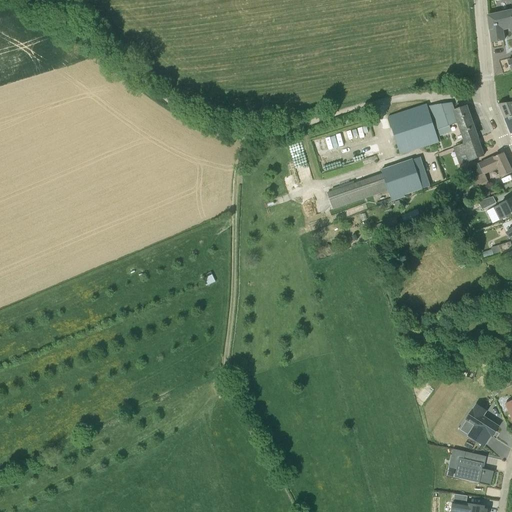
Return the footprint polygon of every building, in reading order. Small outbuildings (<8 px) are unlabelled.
[(511,32),(511,10),(489,16),(490,30),(502,30),(510,28),(511,30),(511,31),(511,32)] [(504,40),(502,30),(490,30),(492,43),(504,40)] [(511,91),(509,92),(510,99),(498,104),(504,119),(511,116),(511,91)] [(452,103),(441,104),(449,126),(459,122),(466,141),(477,137),(466,107),(455,111),(452,103)] [(439,142),(437,136),(428,106),(427,104),(388,117),(401,155),(439,142)] [(428,106),(437,136),(451,131),(449,126),(441,104),(428,106)] [(464,163),(465,163),(484,156),(477,137),(466,141),(464,142),(465,144),(454,148),(458,158),(462,157),(464,163)] [(511,172),(503,153),(478,164),(483,175),(499,168),(503,177),(511,172)] [(395,166),(405,195),(424,188),(413,159),(395,166)] [(470,173),(473,180),(483,175),(478,164),(468,169),(470,173)] [(333,210),(388,191),(391,201),(405,197),(405,195),(395,166),(380,170),(382,174),(327,193),(333,210)] [(473,180),(470,173),(462,177),(466,186),(474,183),(473,180)] [(477,188),(487,183),(483,175),(473,180),(474,183),(477,188)] [(493,197),(478,202),(481,206),(482,210),(496,203),(493,197)] [(504,211),(507,217),(511,214),(511,198),(494,208),(497,214),(504,211)] [(394,201),(398,211),(402,209),(399,200),(394,201)] [(377,230),(368,234),(370,239),(398,228),(394,218),(376,225),(377,230)] [(511,246),(511,242),(498,246),(501,254),(507,252),(511,250),(511,246)] [(498,246),(491,248),(493,256),(501,254),(498,246)] [(474,380),(478,370),(470,367),(466,377),(474,380)] [(501,390),(497,386),(490,392),(495,396),(501,390)] [(491,412),(480,405),(470,422),(478,427),(470,438),(486,448),(494,437),(496,439),(499,433),(502,428),(486,418),(491,412)] [(460,458),(452,478),(489,490),(493,475),(479,471),(486,457),(469,450),(465,461),(460,458)] [(469,497),(456,496),(454,511),(487,511),(488,506),(468,504),(469,497)]
